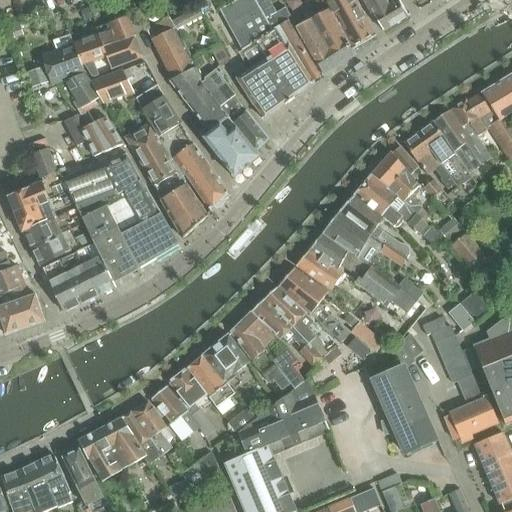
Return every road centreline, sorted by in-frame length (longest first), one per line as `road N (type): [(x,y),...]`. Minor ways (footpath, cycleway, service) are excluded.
road 1 (tertiary): [(0,361),(170,278),(287,154)]
road 2 (tertiary): [(287,154),(339,98),(492,0)]
road 3 (residential): [(477,511),(421,378)]
